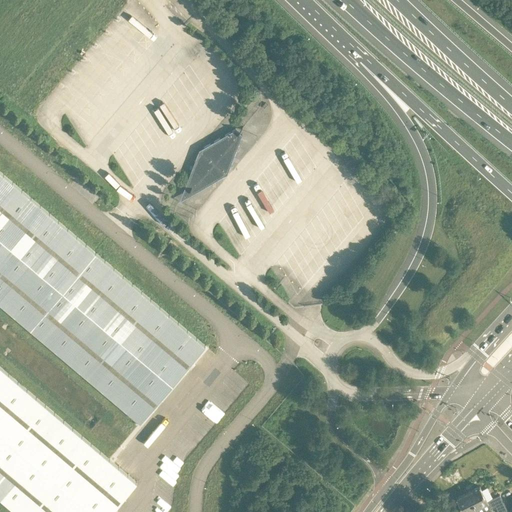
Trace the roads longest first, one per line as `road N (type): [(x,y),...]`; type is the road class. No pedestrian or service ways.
road 1 (motorway): [(359,54),(420,147),(431,207),(415,262),(376,322),(356,336)]
road 2 (motorway): [(348,0),(511,144)]
road 3 (motorway): [(359,54),(511,193)]
road 4 (motorway): [(511,104),(394,0)]
road 5 (secondary): [(385,511),(481,402)]
road 6 (secondary): [(475,356),(438,373),(409,375),(377,343),(356,336)]
road 7 (secondary): [(336,386),(336,431),(387,486)]
